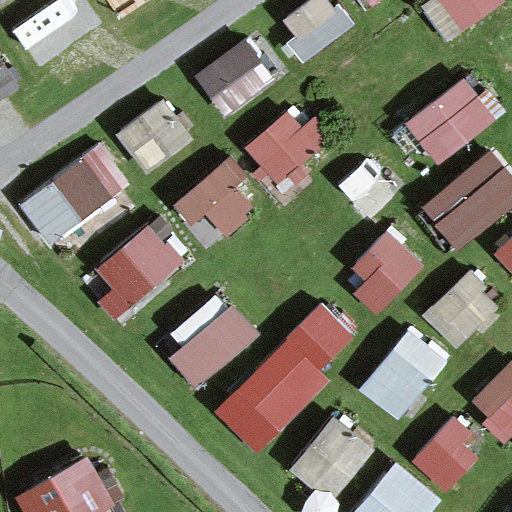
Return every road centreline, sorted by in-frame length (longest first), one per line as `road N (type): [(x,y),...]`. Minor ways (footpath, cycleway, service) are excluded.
road 1 (unclassified): [(0,280),(243,511)]
road 2 (track): [(234,0),(0,163)]
